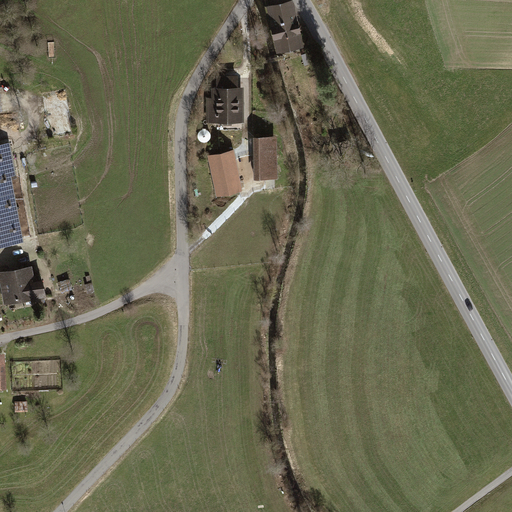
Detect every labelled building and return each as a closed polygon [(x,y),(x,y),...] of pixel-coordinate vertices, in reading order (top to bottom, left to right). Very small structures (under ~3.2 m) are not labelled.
[(301,43),(291,1),(268,6),(278,48),(301,43)] [(237,78),(218,78),(218,87),(213,87),(213,99),(208,99),(208,119),(218,119),(237,119),(237,78)] [(274,138),(259,138),(260,176),(275,176),(274,138)] [(9,144),(0,146),(0,242),(18,239),(5,173),(14,171),(9,144)] [(230,151),(211,155),(220,195),(239,191),(230,151)] [(30,268),(1,273),(6,300),(35,295),(45,294),(42,281),(32,283),(30,268)]
